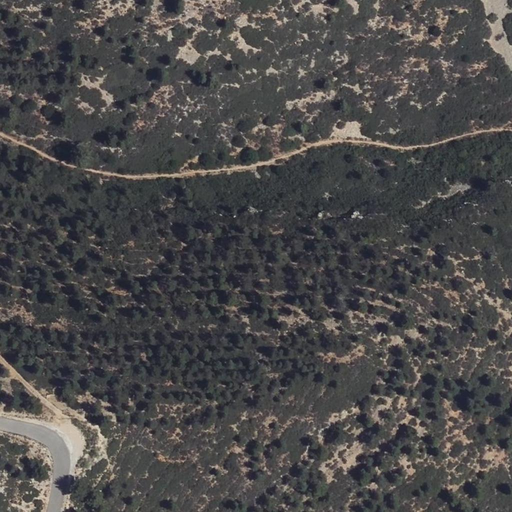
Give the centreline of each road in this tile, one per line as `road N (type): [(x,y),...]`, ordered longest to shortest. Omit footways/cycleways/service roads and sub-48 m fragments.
road 1 (track): [(0,131),(55,159),(118,177),(214,171),(324,141),(408,148),(511,131)]
road 2 (unclassified): [(0,421),(45,432),(61,447),(53,511)]
road 3 (track): [(61,447),(66,421),(0,356)]
